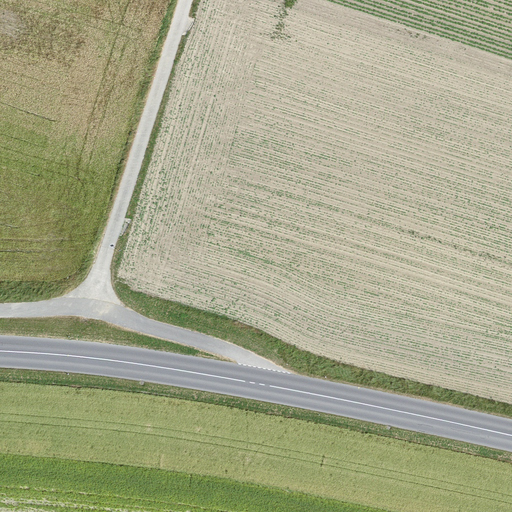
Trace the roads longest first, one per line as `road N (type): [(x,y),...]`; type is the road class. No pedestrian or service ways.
road 1 (track): [(190,0),(91,314),(223,350),(295,394)]
road 2 (tertiary): [(0,357),(113,364),(511,439)]
